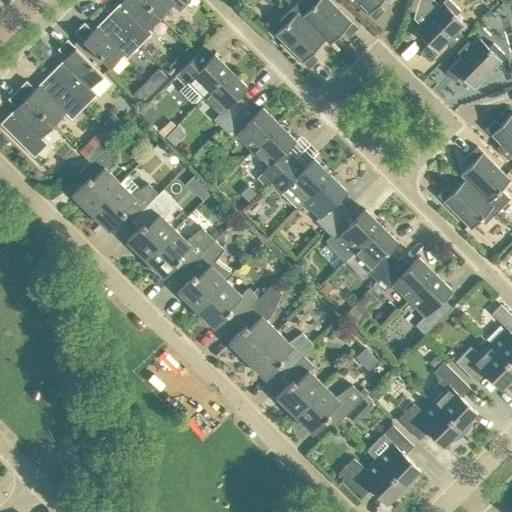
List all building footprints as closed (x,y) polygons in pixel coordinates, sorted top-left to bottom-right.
[(121,0),(107,15),(138,46),(151,33),(148,29),(160,17),(142,0),(121,0)] [(142,0),(160,17),(172,5),(178,11),(189,0),(142,0)] [(292,7),(324,40),(328,45),(342,31),(347,37),(357,27),(329,0),(299,0),(292,7)] [(358,4),(374,19),(383,10),(377,4),(381,0),(346,0),(355,8),(358,4)] [(455,15),(459,11),(448,0),(443,0),(438,5),(433,0),(417,0),(412,18),(419,25),(414,30),(427,44),(419,52),(428,61),(446,43),(450,47),(461,36),(458,32),(465,25),(455,15)] [(324,40),(292,7),(291,8),(279,20),(284,24),(274,34),(308,68),(317,59),(311,53),(324,40)] [(138,46),(107,15),(92,30),(83,22),(74,32),(110,67),(122,55),(126,58),(138,46)] [(65,57),(49,73),(83,107),(96,94),(90,87),(102,75),(66,39),(57,49),(65,57)] [(459,75),(473,89),(505,56),(492,43),(488,47),(481,41),(474,48),(470,44),(459,55),(460,56),(444,72),(454,81),(459,75)] [(201,96),(203,97),(230,70),(213,54),(209,58),(201,49),(174,75),(184,85),(179,90),(191,102),(195,102),(201,96)] [(158,86),(167,77),(158,69),(149,77),(158,86)] [(222,129),(244,107),(247,104),(238,95),(247,87),(230,70),(203,97),(218,113),(212,119),(222,129)] [(25,80),(16,89),(52,125),(64,113),(71,119),(83,107),(49,73),(34,89),(25,80)] [(52,125),(16,89),(7,99),(16,107),(0,122),(0,123),(33,157),(47,144),(40,137),(52,125)] [(147,98),(138,89),(132,95),(141,103),(147,98)] [(235,135),(251,151),(278,124),(262,107),(253,116),(244,107),(222,129),(232,138),(235,135)] [(510,156),(511,157),(511,112),(499,125),(493,120),(484,129),(499,145),(495,148),(506,159),(510,156)] [(163,138),(175,125),(169,120),(157,132),(163,138)] [(261,172),(271,182),(295,158),(286,149),(295,140),(278,124),(251,151),(267,166),(261,172)] [(170,149),(162,140),(153,149),(161,158),(170,149)] [(71,194),(89,212),(119,182),(108,171),(116,157),(104,145),(76,174),(83,181),(71,194)] [(458,174),(463,179),(496,211),(508,199),(500,190),(509,180),(476,146),(466,155),(472,161),(458,174)] [(303,201),(329,174),(313,158),(304,167),(295,158),(271,182),(280,192),(297,207),(303,201)] [(73,177),(73,167),(66,167),(62,171),(62,177),(73,177)] [(315,220),(325,230),(346,209),(337,200),(346,191),(329,174),(303,201),(319,216),(315,220)] [(127,225),(135,217),(163,189),(158,193),(147,183),(139,188),(127,176),(120,183),(119,182),(89,212),(107,230),(120,218),(127,225)] [(463,179),(450,191),(445,186),(435,195),(469,229),(479,219),(483,224),(495,212),(496,211),(463,179)] [(206,187),(198,196),(202,200),(210,192),(206,187)] [(126,240),(144,259),(174,229),(163,218),(174,201),(163,189),(135,217),(142,224),(126,240)] [(330,235),(325,241),(345,261),(381,225),(364,209),(355,217),(346,209),(325,230),(330,235)] [(381,225),(345,261),(362,277),(367,272),(376,281),(379,278),(397,259),(388,250),(397,242),(381,225)] [(175,265),(182,272),(214,240),(201,227),(185,239),(174,229),(144,259),(163,277),(175,265)] [(195,310),(225,279),(231,273),(228,271),(230,269),(216,259),(223,249),(214,240),(182,272),(189,279),(177,291),(195,310)] [(392,284),(407,300),(434,273),(418,256),(409,265),(400,256),(397,259),(379,278),(388,288),(392,284)] [(301,257),(293,265),(300,272),(305,268),(305,261),(301,257)] [(434,273),(407,300),(423,316),(414,325),(424,334),(451,307),(442,298),(451,289),(434,273)] [(226,316),(233,323),(258,297),(248,288),(247,288),(246,288),(240,294),(225,279),(195,310),(214,328),(226,316)] [(332,288),(326,282),(319,289),(325,295),(332,288)] [(228,342),(246,360),(276,330),(265,320),(271,314),(281,293),(272,284),(258,297),(233,323),(240,329),(228,342)] [(505,328),(488,344),(511,367),(511,316),(499,304),(490,313),(505,328)] [(337,324),(331,329),(334,332),(339,332),(342,329),(337,324)] [(282,362),(289,368),(302,355),(313,344),(301,332),(287,341),(276,330),(246,360),(265,379),(282,362)] [(511,367),(488,344),(479,354),(469,347),(454,361),(472,379),(481,370),(500,389),(503,386),(508,384),(510,383),(511,382),(511,367)] [(275,397),(293,415),(323,385),(308,370),(312,366),(312,365),(312,364),(302,355),(289,368),(280,377),(287,384),(275,397)] [(442,391),(431,402),(464,433),(465,432),(467,429),(468,427),(470,425),(471,423),(472,420),(473,417),(473,416),(476,412),(457,394),(466,385),(442,362),(433,371),(441,379),(436,384),(442,391)] [(323,385),(293,415),(312,433),(324,421),(331,428),(363,396),(351,384),(335,396),(323,385)] [(378,384),(369,393),(377,400),(385,391),(378,384)] [(464,433),(431,402),(422,411),(412,404),(397,419),(415,436),(424,428),(443,446),(446,443),(449,442),(451,441),(455,440),(457,439),(460,437),(464,433)] [(401,451),(409,442),(391,425),(366,450),(374,459),(407,491),(411,485),(414,479),(416,473),(419,470),(401,451)] [(407,491),(374,459),(364,469),(352,458),(338,473),(358,494),(367,485),(386,504),(389,500),(392,500),(394,499),(399,497),(403,494),(405,493),(407,491)]
